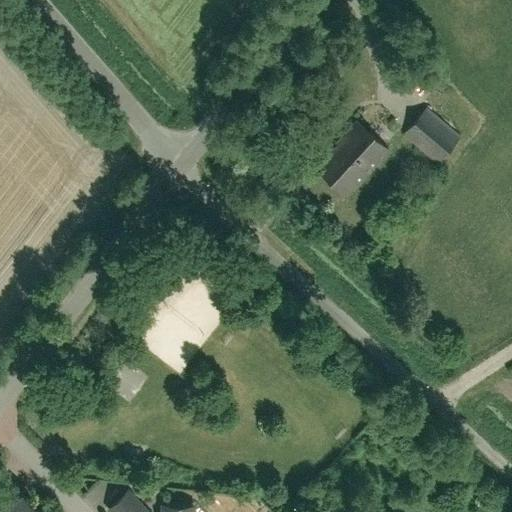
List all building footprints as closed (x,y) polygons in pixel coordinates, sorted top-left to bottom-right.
[(424,103),(398,128),(429,161),(456,136),(424,103)] [(346,195),(389,149),(357,120),(335,143),(338,146),(317,168),(346,195)] [(45,511),(15,481),(0,495),(0,511),(45,511)] [(104,507),(109,511),(151,511),(152,511),(127,485),(104,507)] [(161,511),(191,511),(191,500),(161,500),(161,511)]
